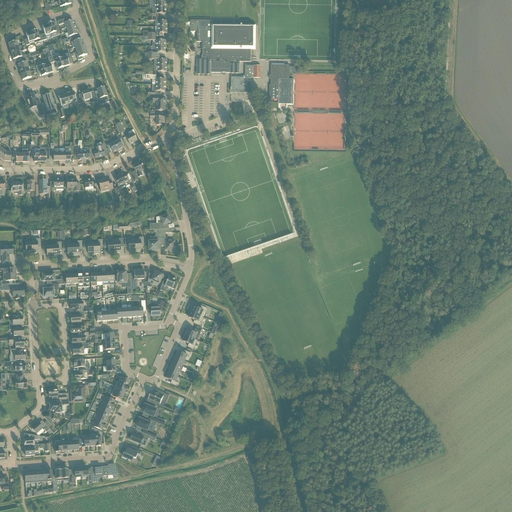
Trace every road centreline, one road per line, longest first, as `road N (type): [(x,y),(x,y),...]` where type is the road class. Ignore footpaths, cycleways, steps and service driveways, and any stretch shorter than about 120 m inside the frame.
road 1 (track): [(511,186),(446,97),(454,0)]
road 2 (unclassified): [(33,307),(36,265),(158,261),(190,269)]
road 3 (residential): [(143,378),(108,456),(12,464)]
road 4 (residential): [(162,137),(90,169),(0,169)]
road 5 (residential): [(52,79),(19,86),(2,40),(74,12)]
road 6 (unclassified): [(162,137),(176,109),(177,0)]
road 7 (residential): [(162,137),(179,174),(190,269)]
road 8 (residential): [(38,382),(64,377),(62,311),(33,307)]
